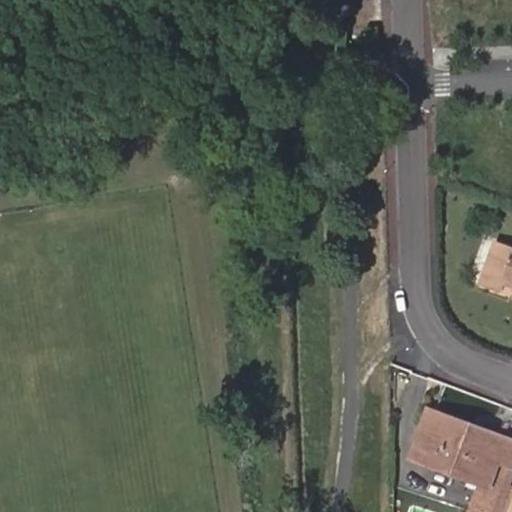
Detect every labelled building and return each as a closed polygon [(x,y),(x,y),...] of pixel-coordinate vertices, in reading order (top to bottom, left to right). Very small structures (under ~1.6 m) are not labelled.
[(511,248),(497,243),(482,281),(501,288),(503,283),(511,286),(511,248)] [(511,286),(503,283),(501,288),(511,292),(511,286)] [(425,450),(439,413),(429,410),(414,458),(450,473),(455,461),(425,450)] [(472,439),(476,428),(439,413),(425,450),(455,461),(450,473),(489,488),(484,502),(510,511),(511,505),(511,472),(511,468),(511,464),(500,460),(504,451),(472,439)] [(500,460),(511,464),(511,441),(476,428),(472,439),(504,451),(500,460)]
